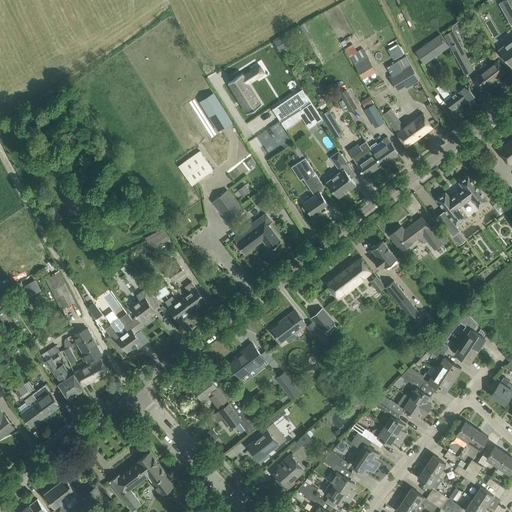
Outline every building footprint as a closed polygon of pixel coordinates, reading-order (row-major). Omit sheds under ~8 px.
[(511,0),(503,0),(499,3),(505,12),(508,11),(511,18),(511,0)] [(289,33),(274,42),(280,52),(295,43),(289,33)] [(441,34),(415,53),(424,65),(450,46),(441,34)] [(511,39),(499,50),(511,67),(511,39)] [(399,42),(389,48),(395,58),(405,53),(399,42)] [(452,49),(464,74),(470,70),(457,46),(452,49)] [(406,56),(387,68),(392,76),(390,77),(398,92),(419,80),(406,56)] [(368,57),(355,64),(362,78),(376,70),(368,57)] [(473,78),(482,90),(506,72),(497,60),(473,78)] [(260,61),(229,79),(246,108),(262,99),(250,80),(266,70),(260,61)] [(446,85),(439,90),(453,109),(464,101),(465,103),(474,96),(469,89),(470,88),(469,87),(468,87),(466,84),(453,94),(446,85)] [(347,90),(339,94),(350,112),(357,107),(347,90)] [(305,92),(284,106),(290,115),(312,102),(305,92)] [(214,93),(200,102),(218,130),(232,122),(214,93)] [(366,106),(375,101),(371,95),(362,100),(366,106)] [(311,102),(281,122),(286,129),(302,118),(307,124),(320,116),(311,102)] [(373,104),(365,109),(375,127),(384,122),(373,104)] [(383,114),(406,146),(433,127),(423,114),(403,128),(389,110),(383,114)] [(336,119),(326,125),(339,147),(349,141),(336,119)] [(384,146),(374,153),(382,164),(399,153),(391,141),(390,141),(387,136),(380,141),(384,146)] [(511,163),(511,139),(499,150),(510,165),(511,163)] [(355,165),(364,177),(382,164),(374,153),(366,141),(359,146),(362,150),(352,158),(357,164),(355,165)] [(201,151),(178,166),(191,186),(214,171),(201,151)] [(327,182),(328,183),(338,197),(339,197),(355,184),(356,184),(343,167),(348,163),(339,151),(331,157),(341,171),(327,182),(327,181),(327,182)] [(325,188),(324,186),(305,158),(291,167),(301,180),(303,178),(315,195),(304,203),(305,204),(303,205),(302,207),(305,211),(307,211),(309,210),(313,216),(329,205),(320,192),(325,188)] [(479,208),(488,201),(469,175),(459,182),(464,188),(451,198),(446,192),(437,199),(445,210),(438,216),(453,236),(459,231),(460,230),(456,225),(465,218),(458,208),(471,198),(479,208)] [(227,190),(213,202),(230,222),(244,210),(227,190)] [(71,208),(79,204),(73,194),(66,198),(71,208)] [(236,242),(245,253),(263,239),(270,249),(281,241),(268,224),(272,222),(266,213),(241,232),(244,236),(237,241),(237,242),(236,242)] [(417,224),(416,222),(401,233),(398,229),(390,235),(402,250),(417,238),(419,241),(421,242),(424,242),(426,242),(428,240),(435,249),(436,247),(438,249),(449,240),(443,231),(436,236),(431,228),(431,227),(430,228),(423,218),(423,217),(422,217),(419,219),(419,220),(419,221),(419,222),(417,224)] [(157,224),(156,227),(158,230),(159,232),(166,229),(161,221),(157,224)] [(159,232),(147,239),(152,249),(171,237),(166,229),(159,232)] [(459,231),(453,236),(459,244),(465,240),(459,231)] [(396,258),(383,240),(372,249),(377,256),(373,259),(381,270),(396,258)] [(371,272),(360,258),(327,283),(338,297),(371,272)] [(173,269),(168,273),(173,281),(186,272),(177,260),(170,265),(173,269)] [(377,276),(370,281),(379,292),(385,287),(377,276)] [(64,307),(75,302),(62,277),(57,280),(59,285),(54,288),(64,307)] [(162,277),(150,285),(159,299),(171,291),(162,277)] [(35,279),(23,287),(30,297),(41,289),(35,279)] [(395,280),(387,286),(416,324),(425,318),(395,280)] [(190,293),(183,298),(192,309),(205,299),(192,281),(185,286),(190,293)] [(137,315),(132,319),(140,330),(153,320),(150,315),(156,310),(154,308),(159,304),(147,288),(137,295),(140,300),(131,307),(137,315)] [(165,301),(179,319),(192,309),(183,298),(177,303),(172,296),(165,301)] [(13,297),(3,304),(8,311),(17,304),(13,297)] [(94,301),(88,306),(97,319),(103,314),(94,301)] [(322,308),(312,317),(325,332),(335,323),(322,308)] [(464,309),(445,329),(450,332),(461,322),(466,325),(463,330),(466,332),(461,339),(477,350),(485,338),(473,330),(478,323),(464,309)] [(285,321),(272,330),(281,341),(285,338),(288,341),(290,342),(296,337),(297,334),(294,331),(305,323),(295,310),(283,319),(285,321)] [(136,333),(140,330),(132,319),(108,337),(120,353),(125,350),(127,352),(142,341),(136,333)] [(313,322),(308,326),(318,338),(323,334),(313,322)] [(101,354),(92,336),(87,328),(74,335),(88,361),(101,354)] [(445,329),(431,343),(445,352),(449,346),(444,342),(450,332),(445,329)] [(454,352),(469,362),(477,350),(461,339),(454,352)] [(245,352),(230,363),(244,382),(268,364),(252,343),(243,350),(245,352)] [(442,357),(443,356),(445,352),(431,343),(427,347),(428,348),(419,358),(423,361),(424,361),(433,351),(442,357)] [(48,350),(52,356),(55,361),(61,357),(58,353),(60,352),(55,345),(48,350)] [(71,346),(64,349),(71,363),(78,360),(71,346)] [(77,393),(59,366),(55,361),(52,356),(48,350),(42,354),(61,382),(59,383),(69,399),(77,393)] [(435,368),(437,370),(453,380),(461,368),(443,356),(442,357),(435,368)] [(74,373),(83,385),(108,372),(101,358),(74,373)] [(346,360),(340,365),(347,372),(352,368),(346,360)] [(63,363),(59,366),(77,393),(85,388),(83,385),(74,373),(71,375),(63,363)] [(416,370),(410,366),(405,372),(416,378),(424,384),(425,384),(428,378),(423,374),(416,370)] [(430,382),(445,392),(453,380),(437,370),(430,382)] [(294,398),(302,391),(287,372),(279,378),(294,398)] [(405,372),(401,376),(412,383),(416,378),(405,372)] [(208,394),(220,409),(236,398),(220,376),(213,381),(208,376),(193,388),(202,399),(208,394)] [(501,404),(504,403),(505,404),(511,392),(511,384),(509,382),(510,381),(504,377),(500,382),(491,395),(497,399),(498,401),(501,404)] [(28,381),(25,384),(31,392),(34,389),(28,381)] [(32,393),(34,396),(47,415),(61,404),(45,383),(32,393)] [(22,399),(31,392),(25,384),(16,391),(22,399)] [(418,388),(411,398),(429,409),(431,404),(428,402),(431,397),(418,388)] [(21,413),(31,427),(47,415),(34,396),(32,393),(24,399),(30,406),(21,413)] [(425,414),(429,409),(411,398),(406,394),(399,405),(382,394),(378,399),(401,414),(404,408),(418,417),(421,412),(425,414)] [(225,416),(232,426),(239,421),(248,433),(257,426),(251,418),(236,398),(220,409),(213,414),(218,421),(225,416)] [(391,415),(384,425),(403,437),(406,432),(402,430),(406,425),(396,418),(400,413),(401,414),(378,399),(374,403),(391,415)] [(273,416),(276,420),(288,412),(284,407),(273,416)] [(0,438),(14,428),(0,409),(0,438)] [(257,414),(251,418),(257,426),(263,422),(257,414)] [(466,421),(457,434),(468,441),(477,428),(466,421)] [(275,422),(260,433),(262,435),(249,445),(259,459),(279,443),(278,442),(285,437),(280,430),(281,429),(275,422)] [(399,442),(403,437),(384,425),(380,431),(376,428),(373,430),(371,432),(365,428),(356,422),(352,426),(380,446),(384,440),(392,445),(396,440),(399,442)] [(380,446),(352,426),(352,427),(358,431),(351,442),(362,449),(365,444),(368,446),(372,440),(380,446)] [(488,436),(477,428),(468,441),(480,449),(488,436)] [(212,429),(206,433),(211,440),(217,436),(212,429)] [(309,430),(289,448),(294,453),(314,434),(309,430)] [(359,454),(376,466),(380,461),(376,459),(380,453),(368,446),(365,444),(362,449),(359,454)] [(507,453),(495,445),(487,458),(498,466),(507,453)] [(337,462),(346,469),(351,463),(332,450),(327,456),(337,462)] [(444,455),(445,456),(455,462),(458,457),(448,450),(444,455)] [(161,495),(175,485),(150,451),(137,461),(138,462),(120,475),(119,474),(110,481),(132,510),(141,503),(130,489),(147,476),(161,495)] [(511,469),(511,456),(507,453),(498,466),(509,474),(511,469)] [(352,464),(366,474),(369,469),(373,471),(376,466),(359,454),(352,464)] [(290,455),(284,460),(286,462),(274,474),(285,486),(303,470),(290,455)] [(433,455),(425,466),(438,475),(443,478),(446,473),(442,470),(446,463),(433,455)] [(337,462),(327,456),(322,461),(333,468),(337,462)] [(465,469),(468,471),(470,473),(477,463),(472,459),(465,469)] [(482,466),(477,463),(470,473),(476,476),(482,466)] [(454,470),(464,476),(468,471),(465,469),(458,464),(454,470)] [(438,475),(425,466),(418,478),(431,486),(438,475)] [(468,471),(464,476),(474,483),(478,478),(476,476),(470,473),(468,471)] [(334,477),(331,481),(352,495),(355,491),(352,488),(355,483),(348,478),(339,472),(335,478),(334,477)] [(77,492),(66,477),(44,493),(55,508),(52,510),(53,511),(70,511),(63,503),(77,492)] [(487,483),(496,490),(500,485),(490,478),(487,483)] [(307,489),(315,494),(318,489),(305,480),(302,486),(307,489)] [(349,501),(352,495),(331,481),(324,492),(329,495),(326,501),(334,506),(338,501),(342,504),(345,498),(349,501)] [(96,485),(86,493),(96,507),(107,499),(96,485)] [(324,500),(315,494),(307,489),(302,486),(298,491),(318,504),(312,511),(330,511),(334,506),(326,501),(324,500)] [(448,498),(445,503),(458,511),(459,511),(463,508),(452,500),(459,489),(455,486),(448,498)] [(480,486),(473,498),(486,507),(494,495),(480,486)] [(403,499),(416,508),(420,510),(421,511),(425,506),(422,504),(426,498),(411,488),(403,499)] [(445,503),(448,498),(433,488),(430,493),(445,503)] [(445,503),(430,493),(426,498),(441,508),(445,503)] [(469,511),(482,511),(486,507),(473,498),(465,509),(469,511)] [(26,507),(29,511),(47,511),(38,499),(26,507)] [(277,511),(287,511),(294,503),(289,499),(277,511)] [(413,511),(416,508),(403,499),(396,511),(397,511),(413,511)] [(447,511),(458,511),(445,503),(441,508),(447,511)]
